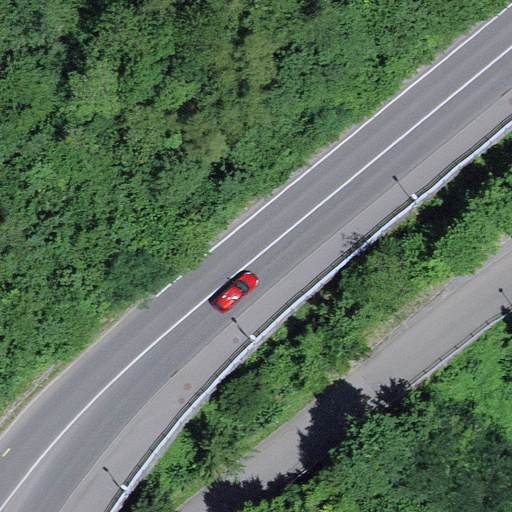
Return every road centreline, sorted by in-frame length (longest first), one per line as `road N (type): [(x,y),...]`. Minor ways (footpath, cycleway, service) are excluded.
road 1 (primary): [(8,511),(70,430),(193,309),(511,48)]
road 2 (residential): [(511,281),(216,511)]
